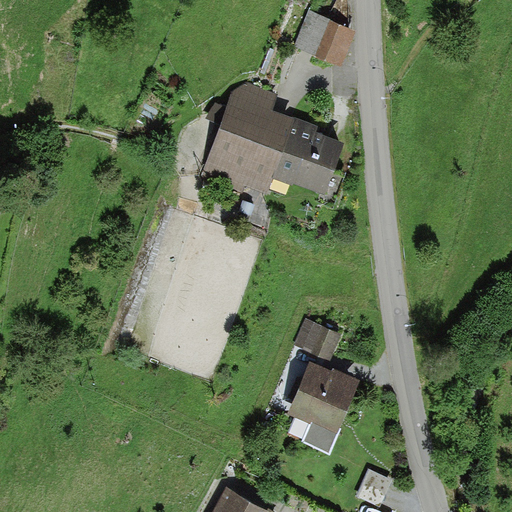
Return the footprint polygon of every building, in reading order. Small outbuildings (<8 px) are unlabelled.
[(356,31),(310,11),(294,46),(341,66),(356,31)] [(249,85),(232,94),(201,177),(241,191),(243,184),(265,192),(272,172),(324,191),(342,142),(310,130),(312,125),(271,110),(276,95),(249,85)] [(341,333),(305,317),(293,346),(329,361),(341,333)] [(303,443),(329,454),(342,429),(340,426),(360,381),(333,369),(332,373),(312,364),(290,414),(312,424),(303,443)] [(369,470),(357,496),(380,506),(391,480),(369,470)] [(267,511),(228,489),(214,511),(274,511),(268,508),(267,511)]
